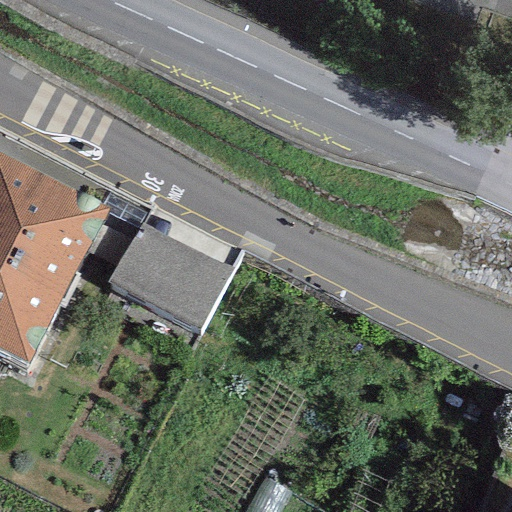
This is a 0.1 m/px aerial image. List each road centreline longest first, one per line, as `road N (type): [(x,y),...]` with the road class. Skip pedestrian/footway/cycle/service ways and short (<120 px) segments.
road 1 (residential): [(511,370),(0,99)]
road 2 (residential): [(106,0),(511,186)]
